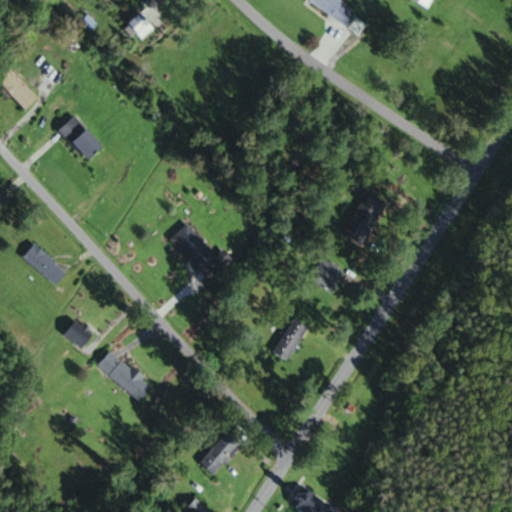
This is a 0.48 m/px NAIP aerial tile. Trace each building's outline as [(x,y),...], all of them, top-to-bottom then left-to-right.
[(357,12),(340,0),(309,0),(347,27),(357,12)] [(409,0),(428,8),(431,0),(409,0)] [(143,38),(154,25),(139,13),(128,27),(143,38)] [(0,75),(0,83),(25,109),(38,97),(9,67),(0,75)] [(104,146),(86,128),(72,142),(90,160),(104,146)] [(363,243),(385,203),(365,192),(343,232),(363,243)] [(231,258),(222,249),(216,255),(186,223),(169,239),(207,280),(231,258)] [(22,257),(54,286),(67,272),(35,243),(22,257)] [(330,292),(344,271),(323,256),(309,278),(330,292)] [(307,326),(292,317),(272,352),(287,361),(307,326)] [(140,401),(153,385),(110,349),(97,365),(140,401)] [(230,429),(199,460),(214,474),(244,443),(230,429)] [(298,511),(343,511),(305,487),(292,508),(298,511)] [(210,511),(194,498),(183,510),(185,511),(210,511)]
